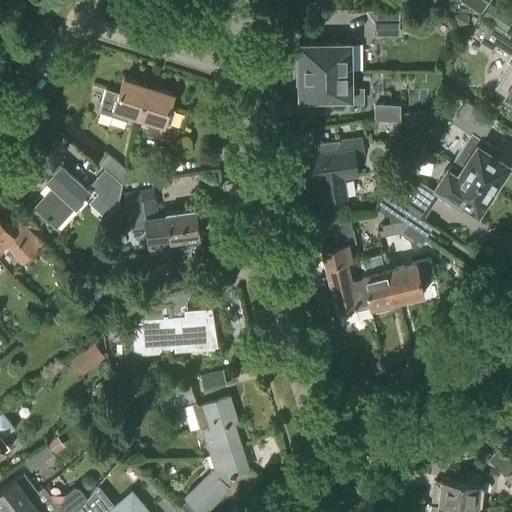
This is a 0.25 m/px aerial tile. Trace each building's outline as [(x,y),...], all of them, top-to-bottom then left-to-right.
[(460,0),(480,12),(487,0),(460,0)] [(493,22),(500,10),(490,4),(482,16),(493,22)] [(398,22),(374,22),(374,34),(398,34),(398,22)] [(511,40),(508,38),(510,35),(491,23),(479,41),(492,49),(494,45),(511,56),(511,40)] [(298,71),(350,70),(350,43),(350,42),(349,42),(299,43),(299,42),(297,42),(297,44),(298,44),(298,54),(296,54),(296,68),(298,68),(298,71)] [(511,61),(511,60),(494,87),(511,99),(511,61)] [(350,70),(298,71),(298,73),(296,73),(296,88),(298,88),(298,97),(298,99),(300,99),(349,98),(349,102),(363,102),(362,88),(350,88),(350,70)] [(118,92),(105,88),(97,111),(128,121),(130,113),(138,116),(148,86),(123,78),(118,92)] [(148,86),(138,116),(163,124),(164,122),(169,123),(173,110),(168,108),(172,93),(148,86)] [(399,118),(399,104),(375,104),(375,118),(399,118)] [(475,138),(483,127),(484,125),(465,112),(457,125),(475,138)] [(348,199),(344,177),(357,175),(355,155),(365,153),(362,136),(336,140),(338,151),(306,155),(310,182),(319,180),(322,203),(348,199)] [(461,168),(492,188),(508,165),(476,144),(476,146),(467,140),(459,151),(469,157),(461,168)] [(122,183),(126,168),(104,150),(95,161),(104,168),(122,183)] [(492,188),(461,168),(451,162),(436,185),(477,212),(492,188)] [(89,191),(61,166),(60,165),(46,180),(52,186),(34,206),(55,226),(74,206),(75,207),(89,191)] [(152,165),(126,168),(122,183),(152,178),(153,178),(152,165)] [(122,183),(104,168),(88,185),(116,211),(122,183)] [(423,217),(431,205),(439,193),(417,179),(409,191),(401,203),(423,217)] [(196,208),(190,209),(166,212),(166,215),(157,216),(155,202),(156,202),(154,188),(124,192),(129,227),(146,225),(148,243),(149,243),(150,245),(150,247),(151,248),(153,250),(154,251),(156,252),(157,252),(159,253),(161,253),(163,252),(164,252),(166,251),(168,250),(169,249),(170,247),(171,246),(171,244),(171,242),(171,240),(185,238),(186,242),(197,240),(196,237),(200,236),(196,208)] [(399,203),(389,218),(390,222),(393,221),(397,222),(399,222),(401,220),(407,210),(408,208),(399,203)] [(401,220),(426,235),(432,225),(407,210),(401,220)] [(0,245),(3,244),(21,263),(43,243),(16,213),(3,224),(0,220),(0,245)] [(369,306),(362,275),(350,278),(346,260),(351,258),(347,244),(355,242),(353,230),(351,217),(324,222),(328,246),(322,248),(338,315),(370,307),(369,306)] [(426,235),(401,220),(399,222),(397,222),(382,225),(384,230),(379,231),(381,237),(398,233),(419,246),(426,235)] [(396,300),(389,268),(387,268),(383,253),(358,260),(362,274),(362,275),(369,306),(396,300)] [(415,261),(389,268),(396,300),(423,293),(420,279),(434,275),(430,258),(415,261)] [(190,297),(188,286),(187,283),(151,292),(154,306),(170,302),(171,316),(134,318),(132,324),(134,347),(142,351),(158,350),(161,346),(174,345),(174,349),(213,346),(213,345),(216,344),(210,307),(186,309),(185,299),(190,297)] [(23,333),(15,338),(20,345),(28,340),(23,333)] [(93,342),(70,359),(81,374),(105,357),(93,342)] [(222,370),(211,373),(214,388),(226,386),(222,370)] [(196,402),(189,381),(160,391),(166,411),(196,402)] [(211,453),(239,444),(231,417),(235,416),(228,396),(193,407),(200,427),(202,426),(211,453)] [(1,411),(0,412),(0,454),(3,452),(3,451),(9,446),(1,436),(13,427),(7,420),(1,411)] [(52,453),(45,444),(23,460),(30,470),(52,453)] [(239,444),(211,453),(215,467),(185,496),(200,511),(201,511),(228,487),(224,482),(232,474),(232,473),(247,469),(239,444)] [(437,503),(477,507),(481,473),(467,472),(466,481),(440,478),(440,481),(433,480),(431,500),(437,501),(437,503)] [(0,506),(4,511),(9,511),(37,491),(23,473),(18,476),(17,475),(0,487),(0,506)] [(93,477),(88,476),(83,479),(82,484),(85,488),(90,489),(94,487),(96,482),(93,477)] [(70,511),(80,505),(80,504),(83,501),(74,489),(70,489),(63,494),(63,498),(56,503),(43,486),(37,491),(9,511),(70,511)] [(113,507),(96,486),(83,501),(80,504),(80,505),(86,511),(148,511),(131,492),(113,507)] [(194,511),(184,501),(176,509),(178,511),(194,511)] [(476,511),(477,507),(437,503),(436,511),(476,511)]
